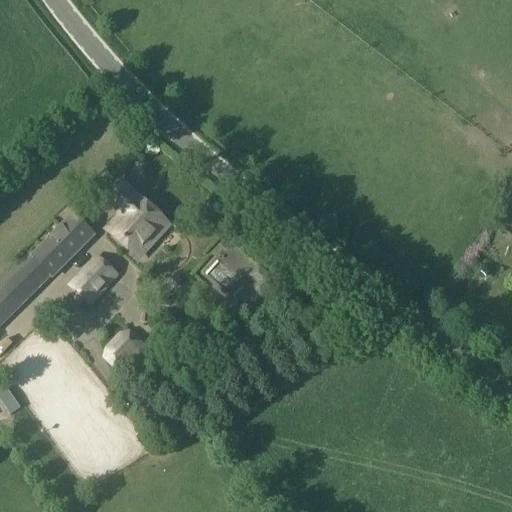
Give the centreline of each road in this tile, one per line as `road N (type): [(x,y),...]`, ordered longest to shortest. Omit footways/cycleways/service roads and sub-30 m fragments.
road 1 (tertiary): [(511,396),(183,143),(93,53),(53,0)]
road 2 (unknown): [(378,294),(161,414),(135,411),(111,391),(48,317)]
